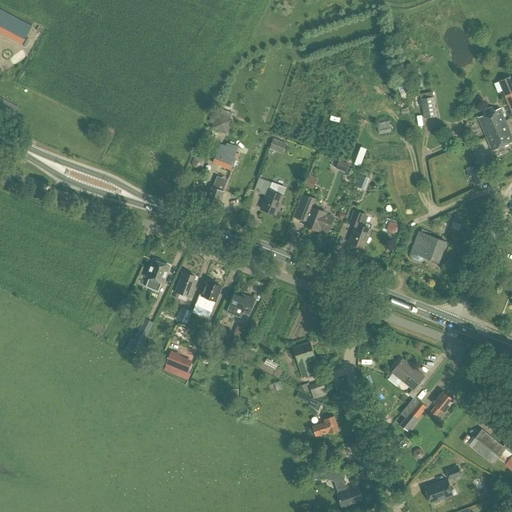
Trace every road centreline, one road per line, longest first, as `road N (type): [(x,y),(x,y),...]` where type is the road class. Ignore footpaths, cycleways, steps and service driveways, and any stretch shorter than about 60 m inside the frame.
road 1 (residential): [(364,307),(9,173)]
road 2 (primary): [(455,323),(173,214)]
road 3 (residential): [(400,511),(350,355),(364,307)]
road 4 (primary): [(24,150),(78,185),(173,214)]
road 5 (primary): [(173,214),(100,176),(24,150)]
road 6 (track): [(413,139),(435,214),(496,190),(507,196)]
road 7 (residential): [(455,323),(511,187)]
